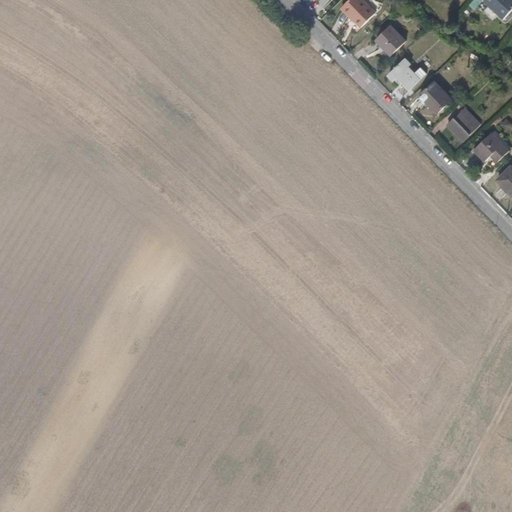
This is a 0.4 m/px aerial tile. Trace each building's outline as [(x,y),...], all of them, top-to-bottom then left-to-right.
[(363,0),(349,0),(342,8),(361,28),(376,12),(363,0)] [(511,10),(511,0),(482,0),(484,1),(505,19),(511,10)] [(391,26),(376,40),(392,56),(407,42),(391,26)] [(407,59),(388,76),(394,82),(399,78),(410,89),(420,80),(409,69),(413,65),(407,59)] [(435,82),(420,96),(438,115),(453,100),(435,82)] [(455,119),(448,126),(464,142),(471,135),(455,119)] [(493,133),(474,151),(486,162),(491,157),(497,164),(510,151),(493,133)] [(511,168),(499,180),(511,193),(511,168)]
